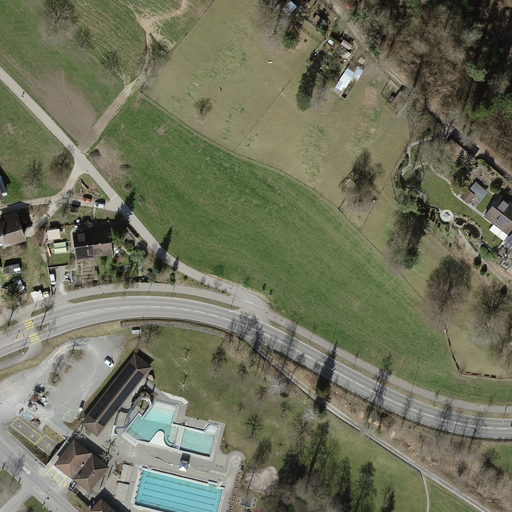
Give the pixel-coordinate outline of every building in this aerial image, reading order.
[(292,0),(288,0),(286,4),(293,10),(297,4),(292,0)] [(316,13),(313,18),(322,24),(325,19),(316,13)] [(344,37),(341,42),(351,47),(353,43),(344,37)] [(347,76),(342,74),(336,84),(341,87),(347,76)] [(404,98),(398,93),(392,101),(398,106),(404,98)] [(488,192),(475,182),(469,189),(483,199),(488,192)] [(465,189),(460,196),(468,203),(474,195),(465,189)] [(511,203),(499,194),(482,216),(508,235),(502,244),(511,250),(511,203)] [(15,215),(0,218),(0,245),(20,242),(15,215)] [(106,228),(89,230),(91,260),(108,258),(106,228)] [(89,230),(72,231),(74,261),(91,260),(89,230)] [(138,354),(82,423),(98,436),(154,367),(138,354)] [(75,440),(55,464),(88,490),(108,466),(75,440)] [(107,469),(96,490),(112,499),(117,489),(113,487),(119,475),(107,469)] [(116,511),(103,498),(91,510),(92,511),(116,511)]
